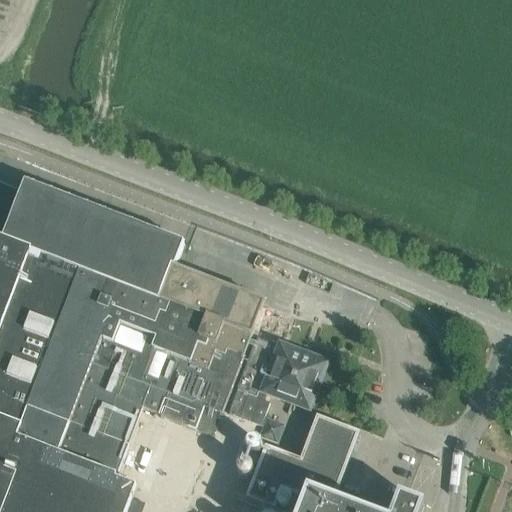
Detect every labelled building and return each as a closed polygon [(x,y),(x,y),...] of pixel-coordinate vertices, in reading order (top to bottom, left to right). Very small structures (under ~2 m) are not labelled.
[(0,511),(128,511),(138,489),(117,481),(118,478),(118,479),(130,448),(129,447),(144,410),(162,417),(161,419),(214,439),(252,340),(253,340),(266,305),(176,270),(185,246),(26,184),(4,242),(0,240),(0,511)] [(265,403),(267,396),(309,413),(312,406),(317,405),(320,397),(317,394),(327,368),(258,341),(238,393),(229,417),(262,429),(270,405),(265,403)] [(269,450),(249,502),(275,511),(278,511),(286,494),(301,500),(296,511),(425,511),(426,511),(400,502),(396,511),(345,511),(333,507),(361,436),(318,419),(302,462),(269,450)] [(257,440),(257,439),(257,436),(254,432),(251,430),(247,429),(244,430),(241,432),(238,436),(238,439),(238,443),(240,445),(243,448),(246,449),(251,448),(254,447),(257,443),(257,440)] [(155,445),(155,444),(154,440),(152,437),(149,435),(145,434),(141,435),(138,437),(136,439),(135,444),(136,447),(137,450),(141,453),(144,453),(148,453),(151,452),(153,448),(155,445)] [(248,459),(248,455),(245,451),(242,449),(238,449),(235,450),(231,452),(229,455),(229,459),(229,462),(231,465),(234,467),(237,469),(242,468),(244,467),(247,463),(248,459)] [(143,476),(142,471),(140,468),(137,466),(134,466),(130,466),(127,468),(124,472),(123,475),(124,478),(125,481),(129,484),(132,485),(137,485),(139,483),(142,480),(143,476)] [(187,481),(185,481),(187,477),(160,466),(141,511),(172,511),(182,488),(184,489),(187,481)] [(410,496),(425,502),(436,473),(421,467),(410,496)] [(239,480),(238,476),(236,473),(233,471),(230,470),(226,471),(223,473),(220,476),(220,479),(220,483),(221,485),(225,489),(228,490),(233,489),(235,488),(238,484),(239,480)]
